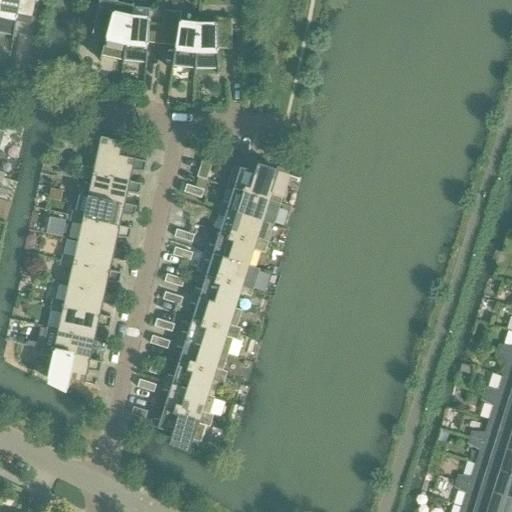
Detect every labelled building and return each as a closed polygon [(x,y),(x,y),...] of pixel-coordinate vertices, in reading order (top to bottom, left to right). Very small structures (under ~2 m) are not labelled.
[(0,0),(0,34),(12,37),(11,41),(13,41),(17,12),(31,15),(34,0),(0,0)] [(121,66),(122,66),(132,7),(132,5),(131,5),(131,6),(116,3),(116,1),(115,1),(115,2),(103,0),(99,0),(93,29),(106,32),(99,61),(100,61),(101,57),(122,62),(121,66)] [(147,39),(161,41),(164,11),(132,7),(122,66),(123,66),(123,62),(144,64),(144,68),(145,68),(147,39)] [(193,74),(194,74),(197,26),(179,24),(180,13),(164,11),(161,41),(175,42),(170,71),(172,72),(172,68),(193,70),(193,74)] [(197,26),(194,74),(195,74),(195,70),(216,70),(216,74),(218,74),(216,45),(231,45),(231,20),(215,20),(215,26),(197,26)] [(7,125),(19,128),(21,121),(8,118),(7,125)] [(81,167),(80,172),(128,183),(129,182),(131,172),(143,173),(146,163),(119,157),(122,143),(100,138),(93,169),(81,167)] [(196,178),(206,180),(212,163),(201,160),(196,178)] [(233,167),(226,188),(277,203),(279,197),(267,193),(273,175),(265,175),(267,168),(256,165),(256,166),(258,167),(256,172),(233,167)] [(91,180),(87,197),(124,205),(126,194),(138,195),(141,185),(129,182),(128,183),(80,172),(78,178),(91,180)] [(183,193),(201,198),(203,191),(185,185),(183,193)] [(222,201),(220,209),(268,224),(273,225),(277,209),(276,209),(277,203),(226,188),(232,190),(228,203),(222,201)] [(71,211),(70,217),(119,227),(121,217),(133,217),(136,207),(124,205),(87,197),(79,195),(75,212),(71,211)] [(182,211),(199,217),(202,209),(184,203),(182,211)] [(223,219),(218,233),(264,246),(266,240),(263,239),(268,224),(220,209),(217,218),(223,219)] [(81,225),(77,242),(114,250),(114,249),(116,238),(128,240),(131,230),(119,227),(70,217),(69,222),(81,225)] [(173,238),(191,243),(193,236),(176,230),(173,238)] [(208,245),(206,253),(246,264),(250,248),(262,252),(264,246),(218,233),(214,247),(208,245)] [(61,256),(60,261),(109,272),(109,271),(111,261),(124,262),(126,252),(114,249),(114,250),(77,242),(73,258),(61,256)] [(172,256),(189,261),(192,254),(174,248),(172,256)] [(206,253),(199,275),(204,277),(205,276),(251,290),(258,268),(246,264),(206,253)] [(71,269),(67,286),(104,294),(106,283),(119,284),(121,274),(109,271),(109,272),(60,261),(59,267),(71,269)] [(162,282),(180,287),(182,279),(165,274),(162,282)] [(195,288),(192,296),(232,308),(233,307),(237,292),(249,296),(251,290),(205,276),(204,277),(200,290),(195,288)] [(51,300),(50,306),(99,317),(99,316),(101,305),(114,306),(116,296),(104,294),(67,286),(63,303),(51,300)] [(161,299),(179,305),(181,297),(163,292),(161,299)] [(195,306),(191,320),(238,333),(239,327),(235,326),(240,310),(233,307),(232,308),(192,296),(189,305),(195,306)] [(61,314),(57,330),(94,338),(96,327),(109,329),(111,319),(99,316),(99,317),(50,306),(49,311),(61,314)] [(153,326),(170,332),(173,324),(155,319),(153,326)] [(181,331),(178,339),(227,354),(232,338),(236,339),(238,333),(191,320),(186,333),(181,331)] [(40,350),(89,360),(91,350),(104,351),(106,341),(94,338),(57,330),(45,328),(41,344),(41,345),(40,350)] [(149,343),(166,349),(168,341),(151,336),(149,343)] [(181,349),(177,362),(225,377),(226,372),(222,371),(227,354),(178,339),(175,347),(181,349)] [(41,345),(41,344),(27,341),(26,347),(40,350),(41,345)] [(511,347),(499,346),(497,351),(511,355),(511,347)] [(101,363),(89,360),(40,350),(39,356),(51,358),(46,380),(51,382),(51,383),(50,385),(60,390),(62,387),(67,390),(69,380),(84,384),(87,372),(99,373),(101,363)] [(507,363),(503,377),(511,379),(511,355),(497,351),(495,357),(507,363)] [(167,374),(164,383),(213,399),(218,383),(223,384),(225,377),(177,362),(173,376),(167,374)] [(148,372),(158,375),(160,368),(150,365),(148,372)] [(485,390),(483,395),(511,403),(511,379),(503,377),(498,391),(485,390)] [(138,380),(136,387),(153,392),(155,385),(138,380)] [(168,392),(163,406),(211,421),(213,416),(208,414),(213,399),(164,383),(162,391),(168,392)] [(493,407),(489,421),(511,427),(511,403),(483,395),(482,400),(493,407)] [(211,421),(163,406),(159,420),(154,418),(150,427),(171,434),(169,439),(169,440),(174,442),(172,445),(183,450),(184,447),(189,450),(189,448),(192,440),(199,443),(205,426),(209,427),(211,421)] [(131,415),(145,419),(147,411),(133,407),(131,415)] [(471,433),(470,439),(511,451),(511,427),(489,421),(485,434),(471,433)] [(480,450),(475,464),(511,475),(511,451),(470,439),(468,444),(480,450)] [(458,477),(456,482),(511,499),(511,475),(475,464),(471,478),(458,477)] [(466,494),(462,508),(474,511),(510,511),(511,507),(511,499),(456,482),(454,487),(466,494)]
